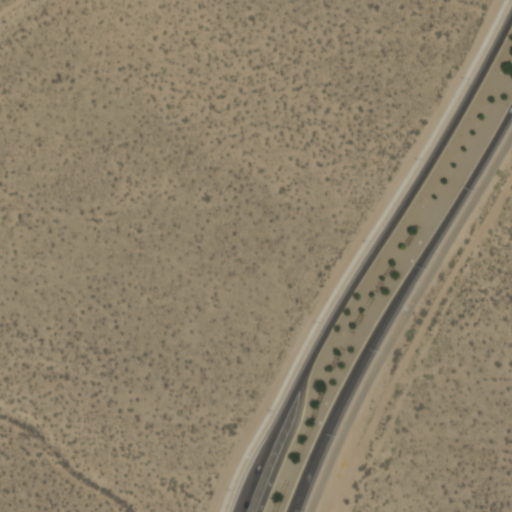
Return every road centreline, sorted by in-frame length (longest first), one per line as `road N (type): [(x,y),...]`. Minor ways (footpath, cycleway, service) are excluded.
road 1 (secondary): [(511,15),(453,128),(328,329),(238,511)]
road 2 (secondary): [(329,424),(511,109)]
